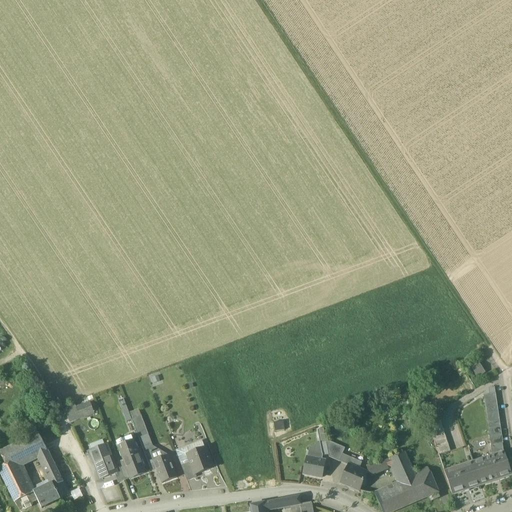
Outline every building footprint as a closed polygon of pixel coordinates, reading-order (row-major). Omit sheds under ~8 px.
[(484,373),(478,364),(472,369),(477,377),(484,373)] [(496,394),(484,396),(491,446),(502,445),(503,445),(496,394)] [(124,400),(119,402),(126,422),(131,420),(129,414),(124,400)] [(89,404),(76,409),(80,420),(94,415),(89,404)] [(139,410),(129,414),(131,420),(141,416),(139,410)] [(141,416),(131,420),(134,428),(144,424),(141,416)] [(438,417),(427,421),(439,456),(450,452),(438,417)] [(283,421),(273,422),(274,431),(284,430),(283,421)] [(144,424),(134,428),(138,438),(148,435),(144,424)] [(324,430),(317,431),(320,443),(322,455),(322,456),(323,456),(329,457),(326,443),(324,430)] [(39,435),(9,449),(17,466),(18,466),(38,456),(47,452),(39,435)] [(148,435),(138,438),(143,451),(148,449),(153,447),(148,435)] [(131,479),(145,474),(131,438),(117,444),(124,461),(131,479)] [(188,456),(205,449),(202,442),(176,452),(181,467),(190,463),(188,456)] [(345,449),(330,442),(326,443),(329,457),(329,458),(339,462),(342,455),(345,449)] [(320,443),(309,449),(307,459),(322,462),(323,456),(322,456),(320,443)] [(502,445),(491,446),(492,455),(493,455),(494,457),(504,454),(502,445)] [(161,452),(153,447),(148,449),(153,462),(163,458),(161,452)] [(114,470),(106,448),(90,454),(94,466),(95,465),(101,480),(115,475),(116,474),(114,470)] [(9,449),(0,453),(0,454),(5,466),(8,470),(17,466),(9,449)] [(148,449),(143,451),(151,472),(156,470),(153,462),(148,449)] [(212,466),(205,449),(188,456),(190,463),(195,475),(205,472),(204,469),(212,466)] [(47,452),(38,456),(40,461),(49,456),(47,452)] [(405,453),(389,460),(393,468),(400,485),(400,486),(404,494),(420,487),(414,474),(405,453)] [(504,454),(473,464),(480,486),(511,476),(504,454)] [(342,455),(339,462),(348,466),(359,470),(362,463),(342,455)] [(49,456),(40,461),(44,468),(53,463),(49,456)] [(163,458),(153,462),(156,470),(162,484),(176,479),(168,456),(163,458)] [(322,462),(307,459),(304,475),(321,479),(325,462),(322,462)] [(389,460),(367,470),(371,477),(393,468),(389,460)] [(131,479),(124,461),(118,463),(120,468),(125,481),(131,479)] [(53,463),(44,468),(47,474),(56,470),(53,463)] [(190,463),(181,467),(187,482),(197,478),(195,475),(190,463)] [(473,464),(445,474),(452,496),(480,486),(473,464)] [(8,470),(5,466),(0,468),(0,473),(4,481),(21,473),(18,466),(17,466),(8,470)] [(359,470),(348,466),(340,484),(360,492),(367,474),(359,470)] [(125,481),(120,468),(114,470),(116,474),(115,475),(118,484),(125,481)] [(427,469),(414,474),(420,487),(425,499),(438,493),(427,469)] [(56,470),(47,474),(50,481),(52,484),(54,488),(63,484),(56,470)] [(21,473),(4,481),(15,504),(18,502),(32,495),(21,473)] [(52,484),(50,481),(30,490),(32,494),(34,493),(35,497),(42,510),(60,501),(54,488),(52,484)] [(63,484),(54,488),(57,493),(65,489),(63,484)] [(400,486),(384,493),(385,497),(377,500),(381,511),(393,511),(409,505),(404,494),(400,486)] [(420,487),(404,494),(409,505),(425,499),(420,487)] [(72,500),(81,496),(77,488),(68,492),(72,500)] [(65,489),(57,493),(60,501),(69,497),(65,489)] [(32,495),(18,502),(20,505),(35,497),(34,493),(32,494),(32,495)] [(299,497),(264,504),(265,511),(268,511),(301,506),(299,498),(299,497)]
